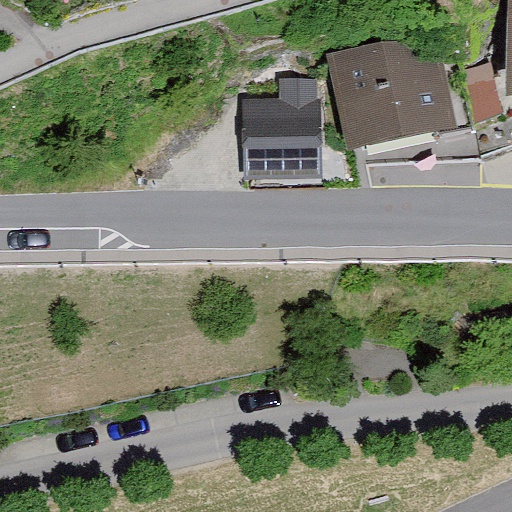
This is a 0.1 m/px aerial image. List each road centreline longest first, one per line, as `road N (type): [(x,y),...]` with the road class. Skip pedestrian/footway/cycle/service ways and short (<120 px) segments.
road 1 (residential): [(0,490),(335,424),(511,409)]
road 2 (unclassified): [(511,229),(0,231)]
road 3 (residential): [(0,78),(247,0)]
